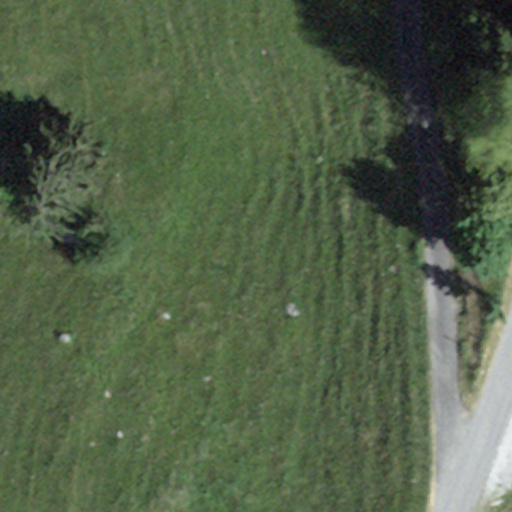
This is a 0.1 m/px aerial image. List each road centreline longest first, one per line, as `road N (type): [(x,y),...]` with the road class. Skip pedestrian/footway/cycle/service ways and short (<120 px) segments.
road 1 (track): [(401,0),(437,265),(453,511)]
road 2 (unclassified): [(456,511),(511,362)]
